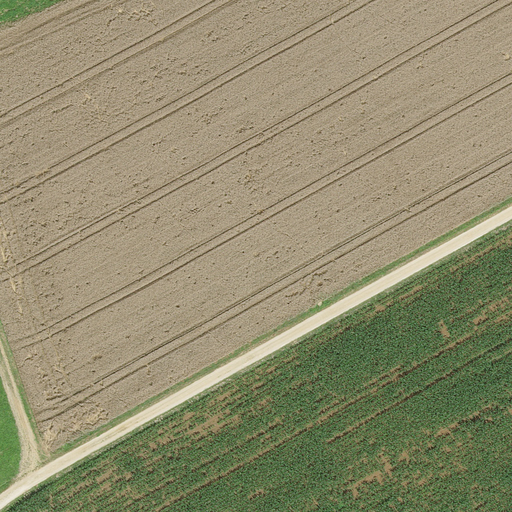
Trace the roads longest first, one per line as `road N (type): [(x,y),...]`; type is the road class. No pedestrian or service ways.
road 1 (track): [(0,503),(511,209)]
road 2 (track): [(55,465),(0,309)]
